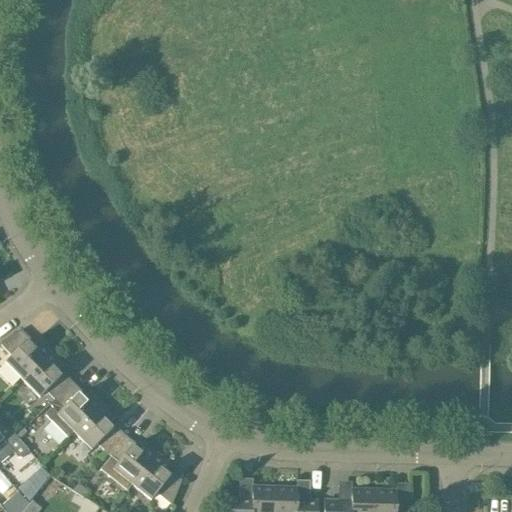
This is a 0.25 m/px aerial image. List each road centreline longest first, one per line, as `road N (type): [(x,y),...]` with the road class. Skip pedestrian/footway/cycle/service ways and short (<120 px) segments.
road 1 (residential): [(51,283),(146,383),(224,438)]
road 2 (residential): [(224,438),(280,449),(451,454)]
